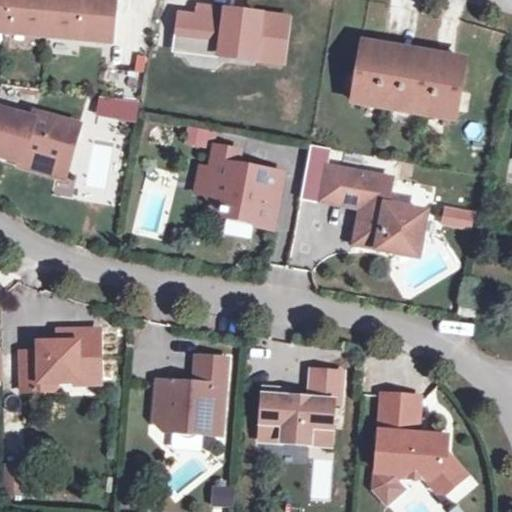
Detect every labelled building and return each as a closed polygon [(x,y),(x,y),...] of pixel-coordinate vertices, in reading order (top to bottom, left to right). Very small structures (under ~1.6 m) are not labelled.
[(0,0),(0,31),(82,40),(110,43),(114,0),(0,0)] [(363,46),(353,105),(455,122),(465,63),(363,46)] [(121,101),(101,98),(98,117),(118,120),(121,101)] [(139,104),(121,101),(118,120),(136,123),(139,104)] [(0,156),(20,162),(21,162),(22,157),(56,166),(68,159),(78,126),(33,114),(32,120),(0,110),(0,156)] [(212,150),(215,132),(186,126),(183,144),(212,150)] [(214,148),(211,162),(235,166),(238,152),(214,148)] [(56,166),(22,157),(21,162),(20,162),(18,167),(63,180),(68,159),(56,166)] [(272,231),(282,175),(254,170),(253,179),(238,176),(240,167),(235,166),(211,162),(210,169),(207,180),(210,181),(208,196),(210,202),(214,208),(220,211),(219,214),(227,215),(227,212),(238,214),(237,222),(253,224),(252,227),(272,231)] [(195,194),(208,196),(210,181),(207,180),(210,169),(200,167),(195,194)] [(240,167),(238,176),(253,179),(254,170),(240,167)] [(318,203),(332,205),(340,172),(326,169),(318,203)] [(391,181),(340,172),(332,205),(360,211),(357,223),(364,234),(362,248),(394,254),(405,253),(415,247),(419,236),(424,216),(386,208),(391,181)] [(465,221),(442,217),(439,232),(463,236),(465,221)] [(477,228),(478,223),(465,221),(463,236),(469,237),(471,227),(477,228)] [(364,234),(357,223),(352,246),(362,248),(364,234)] [(405,253),(394,254),(414,258),(419,236),(415,247),(405,253)] [(458,308),(456,317),(474,320),(476,311),(458,308)] [(37,353),(21,354),(21,393),(39,392),(39,382),(52,382),(76,382),(76,374),(98,374),(97,332),(71,332),(71,344),(65,344),(64,340),(57,340),(57,344),(37,345),(37,353)] [(57,333),(57,340),(64,340),(65,344),(71,344),(71,332),(57,333)] [(192,386),(156,383),(154,411),(167,412),(165,423),(165,432),(206,435),(207,423),(220,424),(225,362),(195,359),(192,386)] [(76,374),(76,382),(98,382),(98,374),(76,374)] [(262,399),(258,442),(307,445),(308,428),(329,430),(331,405),(338,405),(340,376),(310,374),(308,402),(286,401),(286,394),(262,392),(262,399)] [(39,382),(39,392),(52,392),(52,382),(39,382)] [(381,397),(375,473),(399,475),(399,479),(427,481),(430,477),(446,495),(465,479),(449,460),(445,460),(447,441),(414,438),(417,400),(381,397)] [(153,422),(165,423),(167,412),(154,411),(153,422)] [(207,423),(206,435),(220,436),(220,424),(207,423)] [(308,428),(307,445),(327,447),(329,430),(308,428)] [(19,466),(2,466),(2,495),(20,494),(19,466)] [(399,475),(375,473),(374,491),(391,507),(405,491),(398,484),(399,479),(399,475)] [(430,477),(427,481),(442,499),(446,495),(430,477)] [(212,488),(211,508),(230,509),(231,490),(212,488)]
